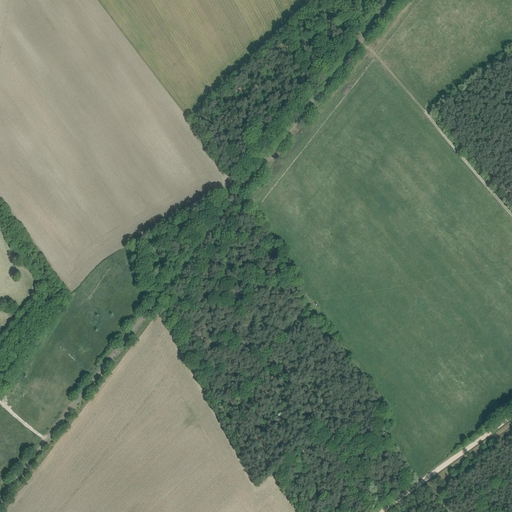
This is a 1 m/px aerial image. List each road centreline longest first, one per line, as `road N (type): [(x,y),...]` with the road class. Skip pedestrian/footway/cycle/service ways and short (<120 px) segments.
road 1 (track): [(359,41),(511,214)]
road 2 (track): [(511,414),(378,511)]
